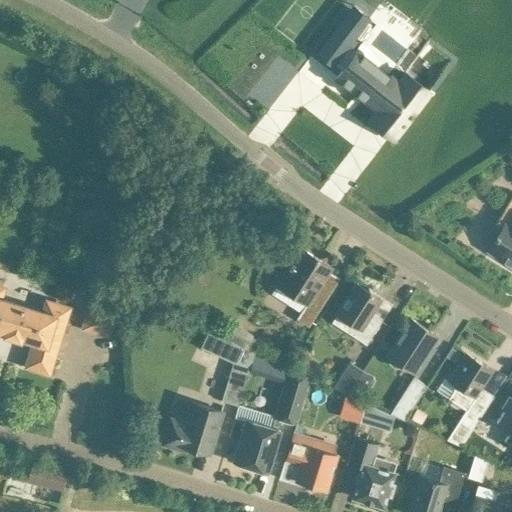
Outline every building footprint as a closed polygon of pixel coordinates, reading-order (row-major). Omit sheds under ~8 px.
[(335,24),(314,52),(333,66),(335,63),(342,68),(335,77),(376,108),(367,119),(392,138),(429,90),(404,71),(397,79),(389,73),(389,72),(388,71),(387,72),(362,53),(363,52),(362,52),(361,52),(357,49),(356,49),(349,44),(353,38),(335,24)] [(492,231),(498,236),(489,251),(511,265),(511,205),(508,203),(489,232),(490,233),(492,231)] [(102,214),(99,237),(118,240),(122,217),(102,214)] [(301,248),(277,285),(305,303),(295,318),(308,327),(333,289),(321,281),(330,267),(301,248)] [(103,252),(100,264),(113,267),(116,255),(103,252)] [(98,276),(93,293),(82,328),(107,336),(119,300),(111,298),(116,281),(98,276)] [(346,300),(337,313),(348,321),(343,329),(366,344),(371,336),(382,319),(381,318),(379,321),(369,314),(380,298),(371,292),(372,290),(368,288),(367,290),(356,283),(346,300)] [(0,330),(5,332),(5,333),(19,337),(19,336),(34,341),(26,366),(48,372),(68,308),(46,301),(43,312),(0,299),(0,295),(3,287),(0,286),(0,330)] [(398,367),(402,365),(417,374),(428,356),(425,353),(437,335),(410,318),(386,355),(389,357),(389,361),(391,365),(394,367),(398,367)] [(230,337),(244,346),(251,335),(236,326),(230,337)] [(465,353),(454,370),(448,380),(452,383),(453,390),(448,398),(465,409),(446,439),(461,445),(493,395),(481,387),(492,370),(465,353)] [(251,363),(248,371),(260,374),(265,359),(253,355),(251,363)] [(349,361),(333,387),(347,393),(355,381),(362,371),(362,370),(349,361)] [(230,368),(221,400),(238,405),(247,376),(248,373),(230,368)] [(274,416),(295,423),(309,377),(288,370),(274,416)] [(362,371),(355,381),(367,387),(372,386),(375,380),(373,377),(362,371)] [(389,413),(404,420),(426,385),(412,377),(389,413)] [(504,441),(511,445),(511,396),(511,397),(508,395),(500,407),(504,409),(496,421),(510,431),(504,441)] [(356,401),(351,417),(358,419),(363,403),(356,401)] [(196,403),(190,423),(170,417),(163,439),(166,440),(168,445),(179,448),(184,445),(209,453),(222,411),(196,403)] [(366,405),(361,420),(388,429),(392,416),(366,405)] [(234,417),(229,436),(236,438),(240,439),(234,461),(238,462),(239,467),(250,470),(253,467),(266,471),(279,430),(234,417)] [(312,447),(314,439),(292,432),(284,459),(299,464),(295,479),(309,484),(310,487),(313,489),(316,490),(319,489),(321,487),(325,489),(336,454),(312,447)] [(363,500),(363,501),(372,503),(383,506),(386,496),(391,498),(395,484),(390,482),(393,472),(371,465),(378,444),(354,436),(346,463),(361,468),(359,474),(356,482),(357,482),(352,497),(363,500)] [(467,477),(481,481),(488,459),(474,453),(467,477)] [(27,480),(39,483),(63,488),(68,468),(31,460),(27,480)] [(418,474),(406,511),(438,511),(442,498),(455,502),(464,472),(443,466),(442,467),(423,461),(419,475),(418,474)] [(468,511),(506,511),(509,505),(494,501),(497,490),(477,484),(468,511)]
